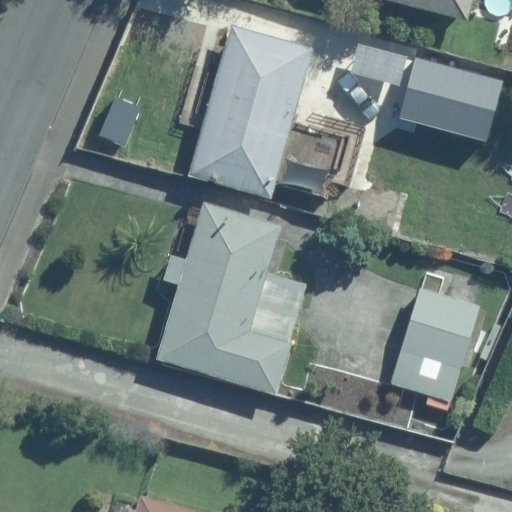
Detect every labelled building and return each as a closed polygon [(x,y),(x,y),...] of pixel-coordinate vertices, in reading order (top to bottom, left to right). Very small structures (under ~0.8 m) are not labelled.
[(388,0),(471,23),(477,0),(388,0)] [(271,200),(292,126),(313,50),(231,27),(189,177),(271,200)] [(421,54),(356,39),(351,38),(340,86),(410,102),(421,54)] [(280,227),(204,206),(190,257),(168,251),(160,282),(181,288),(161,363),(274,395),(289,340),(252,330),(280,227)] [(449,408),(480,314),(481,311),(423,292),(392,389),(449,408)] [(185,511),(140,500),(136,511),(185,511)]
